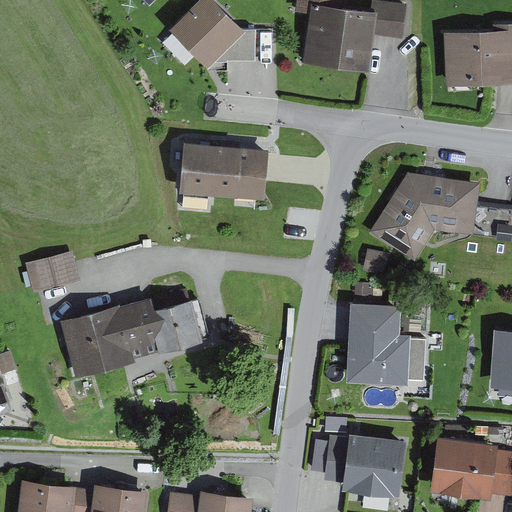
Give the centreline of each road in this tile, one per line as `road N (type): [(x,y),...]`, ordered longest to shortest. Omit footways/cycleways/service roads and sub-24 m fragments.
road 1 (residential): [(388,128),(366,137),(342,177),(284,511)]
road 2 (residential): [(511,143),(388,128)]
